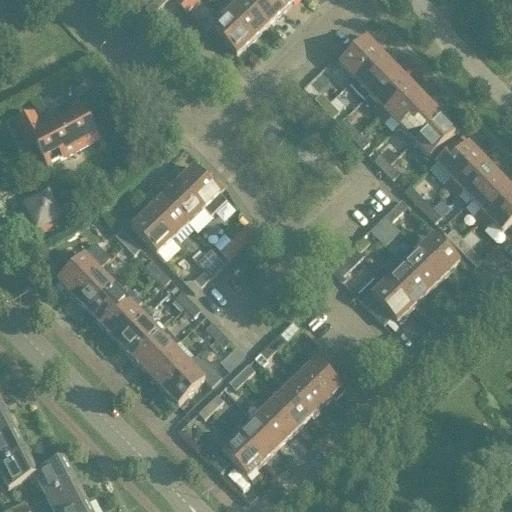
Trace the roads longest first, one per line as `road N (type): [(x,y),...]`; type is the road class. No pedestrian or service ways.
road 1 (tertiary): [(0,313),(195,511)]
road 2 (residential): [(191,148),(350,0)]
road 3 (residential): [(191,148),(57,0)]
road 4 (residential): [(275,511),(407,389)]
road 5 (residential): [(407,389),(289,258)]
road 6 (residential): [(289,258),(191,148)]
road 7 (residential): [(407,389),(511,292)]
road 8 (residential): [(511,100),(417,0)]
